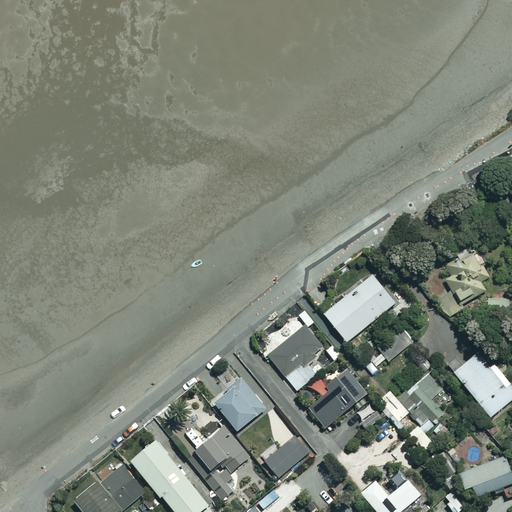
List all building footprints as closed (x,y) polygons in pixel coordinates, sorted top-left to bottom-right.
[(440,303),(452,319),(465,311),(463,308),(488,294),(483,285),(492,280),(486,270),(492,266),(482,250),(461,263),(458,258),(445,266),(452,280),(447,283),(452,293),(440,303)] [(399,305),(376,277),(327,316),(350,344),(399,305)] [(511,302),(489,302),(489,315),(511,315),(511,302)] [(326,348),(308,326),(270,357),(299,392),(318,376),(310,366),(320,358),(317,355),(326,348)] [(388,364),(414,344),(403,329),(377,350),(388,364)] [(492,373),(481,359),(456,379),(492,422),(511,405),(511,388),(497,369),(492,373)] [(372,395),(353,372),(332,389),(334,393),(313,410),(329,430),(372,395)] [(444,390),(431,375),(419,385),(422,389),(412,398),(408,393),(400,400),(428,432),(435,427),(433,425),(445,414),(433,400),(444,390)] [(270,410),(244,379),(229,391),(233,395),(219,406),(242,434),(263,418),(262,417),(270,410)] [(410,414),(392,392),(382,401),(399,423),(410,414)] [(253,459),(229,430),(191,460),(224,501),(236,492),(229,484),(235,479),(226,468),(227,466),(234,474),(253,459)] [(312,454),(298,437),(268,462),(281,479),(312,454)] [(217,511),(160,442),(134,463),(164,499),(166,498),(177,511),(217,511)] [(463,475),(471,495),(479,492),(483,501),(511,490),(511,461),(510,458),(463,475)] [(128,511),(150,495),(127,467),(105,485),(103,484),(78,504),(84,511),(128,511)] [(411,484),(403,474),(393,482),(401,492),(393,499),(380,483),(365,496),(378,511),(408,511),(426,497),(413,482),(411,484)] [(336,511),(357,511),(360,510),(350,500),(336,511)]
